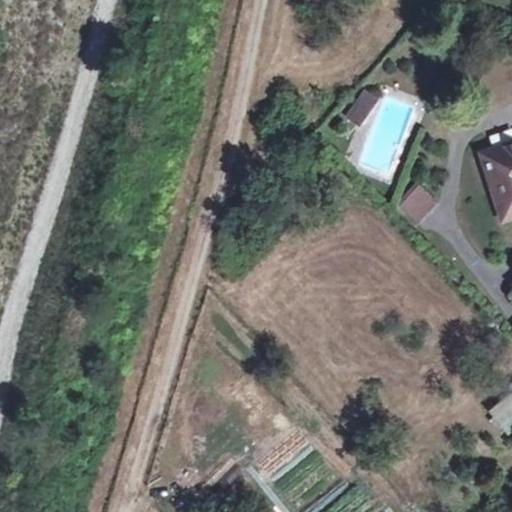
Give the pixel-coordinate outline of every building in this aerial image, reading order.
[(301,99),(312,112),(331,96),(320,83),(301,99)] [(356,122),(372,99),(364,93),(347,116),(356,122)] [(511,142),(483,153),(504,218),(511,215),(511,142)] [(399,204),(415,221),(435,201),(419,184),(399,204)] [(511,383),(509,387),(511,389),(511,394),(492,411),(508,429),(511,425),(511,383)]
